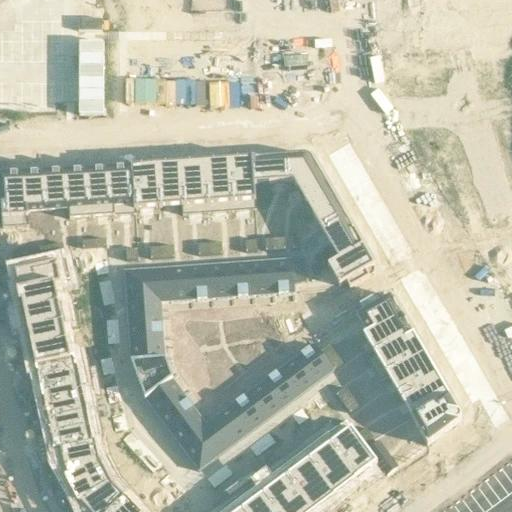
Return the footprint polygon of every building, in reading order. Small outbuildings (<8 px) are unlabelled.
[(335,9),(327,10),(328,22),(336,21),(335,9)] [(327,10),(319,10),(320,22),(328,22),(327,10)] [(280,13),(272,14),(273,26),(281,25),(280,13)] [(272,14),(264,14),(265,26),(273,26),(272,14)] [(479,30),(453,31),(453,35),(454,35),(457,75),(458,75),(482,73),(479,30)] [(358,35),(245,43),(249,94),(361,86),(358,42),(359,42),(358,35)] [(453,35),(430,37),(433,81),(458,79),(458,75),(457,75),(454,35),(453,35)] [(430,37),(406,39),(409,82),(433,81),(430,37)] [(406,39),(382,41),(386,84),(409,82),(406,39)] [(359,42),(358,42),(361,86),(386,84),(382,41),(359,42)] [(511,75),(492,79),(497,106),(511,102),(511,75)] [(497,108),(495,110),(497,118),(500,119),(503,131),(511,128),(511,102),(497,106),(497,108)] [(511,128),(503,131),(502,131),(509,156),(511,155),(511,128)] [(289,155),(284,156),(286,184),(292,183),(304,204),(329,190),(311,159),(310,157),(308,156),(306,155),(304,154),(302,154),(296,155),(289,155)] [(276,156),(251,158),(253,186),(254,186),(286,184),(284,156),(283,156),(276,156)] [(230,160),(227,160),(231,213),(255,212),(256,211),(254,186),(253,186),(251,158),(235,159),(230,160)] [(206,161),(203,162),(207,215),(231,213),(227,160),(211,161),(206,161)] [(182,163),(179,163),(182,207),(182,217),(183,217),(207,215),(203,162),(187,163),(182,163)] [(158,165),(155,165),(159,209),(181,207),(182,207),(179,163),(163,165),(158,165)] [(134,167),(131,167),(134,211),(136,210),(159,209),(155,165),(139,166),(134,167)] [(131,167),(110,168),(113,218),(134,216),(136,216),(136,210),(134,211),(131,167)] [(103,169),(88,170),(92,219),(113,218),(110,168),(109,169),(103,169)] [(81,171),(67,172),(70,211),(69,211),(70,221),(92,219),(88,170),(87,170),(81,171)] [(60,172),(45,173),(48,213),(69,211),(70,211),(67,172),(66,172),(60,172)] [(38,174),(24,175),(27,214),(28,214),(48,213),(45,173),(44,173),(38,174)] [(24,175),(0,176),(0,191),(3,230),(28,228),(29,228),(28,214),(27,214),(24,175)] [(329,190),(304,204),(321,233),(346,219),(343,215),(340,209),(329,190)] [(346,219),(321,233),(338,261),(338,262),(362,248),(350,226),(346,221),(346,219)] [(299,238),(291,239),(292,251),(300,250),(299,238)] [(284,239),(272,240),(273,252),(285,251),(284,239)] [(106,240),(94,241),(94,249),(106,248),(106,240)] [(272,240),(264,241),(265,253),(273,252),(272,240)] [(94,241),(82,242),(82,250),(94,249),(94,241)] [(256,241),(244,242),(245,254),(257,253),(256,241)] [(221,244),(209,245),(210,256),(222,256),(221,244)] [(62,245),(51,247),(52,255),(64,252),(62,245)] [(209,245),(197,245),(198,257),(210,256),(209,245)] [(51,247),(39,250),(41,257),(52,255),(51,247)] [(173,247),(161,248),(162,260),(174,259),(173,247)] [(28,248),(17,250),(19,262),(31,259),(30,254),(28,248)] [(161,248),(150,249),(150,261),(162,260),(161,248)] [(338,261),(327,267),(339,288),(346,283),(350,289),(369,278),(365,272),(370,269),(373,268),(362,248),(338,262),(338,261)] [(137,250),(125,251),(126,262),(138,262),(137,250)] [(304,260),(292,261),(293,273),(305,272),(304,260)] [(292,261),(271,262),(273,296),(294,295),(293,285),(293,273),(292,261)] [(65,262),(15,273),(17,287),(18,291),(19,293),(54,285),(54,286),(69,283),(69,282),(65,262)] [(106,262),(94,264),(97,276),(108,274),(106,262)] [(271,262),(250,264),(253,298),(273,296),(271,262)] [(250,264),(230,265),(232,299),(253,298),(250,264)] [(214,266),(210,267),(212,300),(212,301),(232,299),(230,265),(214,266)] [(210,267),(189,268),(192,302),(212,301),(212,300),(210,267)] [(189,268),(158,270),(160,304),(192,302),(189,268)] [(158,270),(124,273),(128,322),(162,320),(161,313),(160,304),(158,270)] [(305,272),(293,273),(293,285),(306,284),(305,272)] [(110,281),(98,283),(101,295),(112,292),(110,281)] [(18,291),(16,292),(16,293),(19,306),(20,311),(20,312),(58,304),(54,286),(54,285),(19,293),(18,291)] [(112,292),(101,295),(103,307),(115,304),(112,292)] [(362,312),(355,316),(366,335),(401,315),(390,296),(388,297),(382,300),(379,295),(359,306),(362,312)] [(58,304),(20,312),(23,325),(24,330),(24,331),(62,323),(58,304)] [(366,335),(363,336),(363,337),(375,357),(375,358),(413,336),(412,333),(409,329),(401,315),(366,335)] [(118,320),(106,321),(107,333),(119,332),(118,320)] [(162,320),(128,322),(129,343),(163,340),(162,320)] [(62,323),(24,331),(27,344),(28,348),(28,350),(66,342),(62,323)] [(119,332),(107,333),(107,345),(119,344),(119,332)] [(375,357),(366,362),(367,363),(379,384),(388,380),(387,379),(425,357),(424,355),(421,349),(413,336),(375,358),(375,357)] [(163,340),(129,343),(131,363),(165,361),(165,360),(163,340)] [(66,342),(28,350),(31,362),(32,367),(32,369),(33,370),(35,369),(35,368),(70,361),(70,359),(66,342)] [(313,345),(296,358),(316,385),(333,373),(333,372),(326,363),(319,353),(313,345)] [(329,346),(319,353),(326,363),(336,356),(329,346)] [(336,356),(326,363),(333,372),(343,365),(336,356)] [(425,357),(387,379),(388,380),(399,400),(437,378),(436,376),(432,370),(425,357)] [(70,361),(35,368),(35,369),(37,375),(38,381),(38,382),(82,373),(79,359),(78,358),(70,359),(70,361)] [(111,358),(99,361),(101,369),(113,366),(111,358)] [(296,358),(280,370),(300,397),(305,394),(316,385),(296,358)] [(165,361),(131,363),(145,400),(172,380),(165,361)] [(113,366),(101,369),(103,376),(115,374),(113,366)] [(280,370),(263,382),(284,410),(300,397),(280,370)] [(82,373),(38,382),(40,390),(41,395),(41,396),(80,388),(80,389),(85,388),(85,387),(82,373)] [(437,378),(399,400),(411,420),(449,398),(442,386),(438,379),(437,378)] [(172,380),(145,400),(157,417),(184,396),(172,381),(172,380)] [(263,382),(247,395),(267,422),(284,410),(263,382)] [(117,386),(106,389),(107,397),(119,394),(117,386)] [(80,388),(41,396),(43,404),(44,409),(44,410),(83,402),(83,401),(80,389),(80,388)] [(345,389),(335,397),(343,406),(352,399),(345,389)] [(119,394),(107,397),(109,404),(121,402),(119,394)] [(322,394),(313,400),(320,410),(329,403),(322,394)] [(247,395),(231,407),(251,434),(267,422),(247,395)] [(184,396),(157,417),(169,433),(196,413),(184,396)] [(449,398),(411,420),(427,448),(452,429),(457,425),(460,423),(461,419),(459,416),(449,398)] [(352,399),(343,406),(350,416),(359,409),(352,399)] [(83,402),(44,410),(46,418),(47,423),(47,424),(91,415),(88,401),(88,400),(83,401),(83,402)] [(231,407),(205,425),(226,453),(251,434),(231,407)] [(301,409),(291,416),(298,426),(308,419),(301,409)] [(196,413),(169,433),(199,473),(226,453),(205,425),(200,418),(196,413)] [(123,414),(112,417),(113,425),(125,422),(123,414)] [(91,415),(47,424),(49,432),(50,437),(50,438),(94,429),(91,415)] [(125,422),(113,425),(115,433),(127,430),(125,422)] [(345,423),(323,439),(355,482),(355,481),(357,480),(362,476),(377,465),(365,449),(351,430),(345,423)] [(94,429),(50,438),(52,446),(53,452),(97,443),(97,442),(94,429)] [(366,430),(356,438),(363,447),(373,440),(366,430)] [(131,432),(122,440),(130,449),(139,440),(131,432)] [(268,434),(258,441),(266,451),(275,443),(268,434)] [(323,439),(302,455),(334,498),(335,498),(336,497),(341,493),(355,483),(356,482),(355,481),(355,482),(323,439)] [(139,440),(130,449),(138,457),(146,449),(139,440)] [(258,441),(249,448),(256,458),(266,451),(258,441)] [(97,443),(53,452),(53,453),(54,453),(55,454),(56,459),(56,460),(54,461),(63,479),(103,459),(99,443),(99,442),(97,442),(97,443)] [(379,443),(367,452),(377,465),(387,478),(398,469),(379,443)] [(146,449),(138,457),(145,465),(154,457),(146,449)] [(302,455),(281,471),(311,511),(317,511),(321,509),(335,499),(335,498),(334,498),(302,455)] [(154,457),(145,465),(153,473),(162,465),(154,457)] [(103,459),(63,479),(64,482),(67,486),(70,492),(109,472),(103,459)] [(226,465),(216,472),(223,482),(233,475),(226,465)] [(311,511),(281,471),(259,486),(278,511),(311,511)] [(109,472),(70,492),(73,498),(75,503),(76,505),(116,484),(109,472)] [(216,472),(207,480),(214,489),(223,482),(216,472)] [(168,475),(159,483),(168,492),(176,484),(168,475)] [(116,484),(76,505),(80,511),(110,511),(125,499),(126,500),(128,497),(116,484)] [(176,484),(168,492),(176,501),(184,493),(176,484)] [(278,511),(259,486),(238,502),(245,511),(278,511)] [(137,511),(126,500),(125,499),(110,511),(137,511)] [(245,511),(238,502),(224,511),(245,511)]
